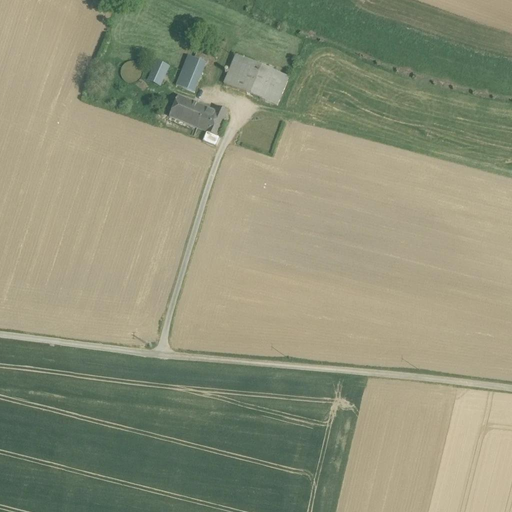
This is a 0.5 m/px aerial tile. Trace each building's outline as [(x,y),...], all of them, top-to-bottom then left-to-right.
[(290,78),(236,56),(224,84),(278,107),(290,78)] [(206,65),(189,57),(176,86),(194,93),(206,65)] [(143,78),(143,74),(142,69),(140,66),(136,64),(132,63),(128,64),(124,66),(122,70),(121,74),(122,78),(124,82),(128,84),(132,85),(137,84),(140,82),(143,78)] [(158,63),(149,81),(160,86),(168,67),(158,63)] [(207,108),(178,97),(170,117),(198,129),(207,108)] [(217,113),(207,108),(198,129),(207,133),(203,142),(217,148),(221,138),(217,137),(227,113),(219,109),(217,113)]
